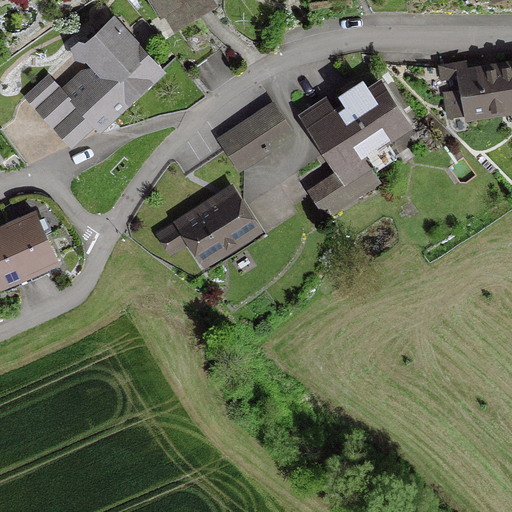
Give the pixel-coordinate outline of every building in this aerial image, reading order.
[(173,27),(210,4),(207,0),(148,0),(159,16),(164,13),(173,27)] [(289,6),(275,13),(281,24),(295,17),(289,6)] [(100,130),(97,127),(158,70),(111,19),(84,44),(78,43),(71,49),(74,58),(82,61),(85,58),(96,70),(91,75),(89,73),(81,74),(64,90),(62,89),(60,90),(98,132),(100,130)] [(504,108),(511,106),(511,65),(498,68),(504,108)] [(443,77),(441,78),(447,117),(504,108),(498,68),(465,74),(463,66),(450,68),(452,76),(443,77)] [(325,214),(376,180),(359,153),(403,125),(378,86),(368,93),(361,82),(339,96),(346,107),(315,127),(312,123),(309,125),(342,173),(311,193),(325,214)] [(290,132),(273,106),(219,142),(236,168),(290,132)] [(254,229),(229,191),(179,224),(203,262),(254,229)] [(45,273),(42,265),(54,260),(34,214),(6,227),(30,280),(45,273)] [(14,287),(30,280),(6,227),(0,229),(0,284),(11,279),(14,287)]
